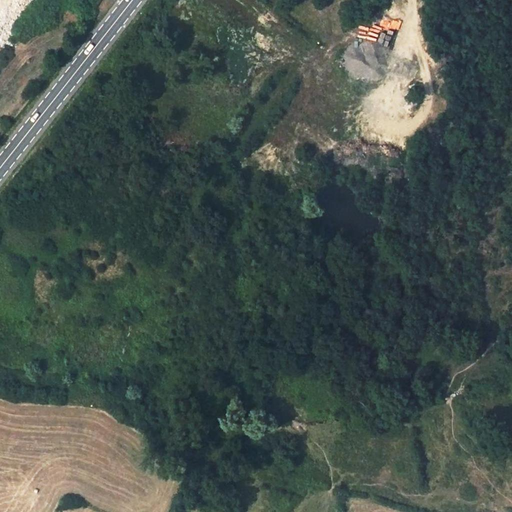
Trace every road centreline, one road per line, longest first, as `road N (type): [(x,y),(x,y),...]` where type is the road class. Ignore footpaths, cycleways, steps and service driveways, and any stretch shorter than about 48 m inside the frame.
road 1 (primary): [(0,160),(125,0)]
road 2 (track): [(385,125),(406,125),(423,113),(428,94),(411,0)]
